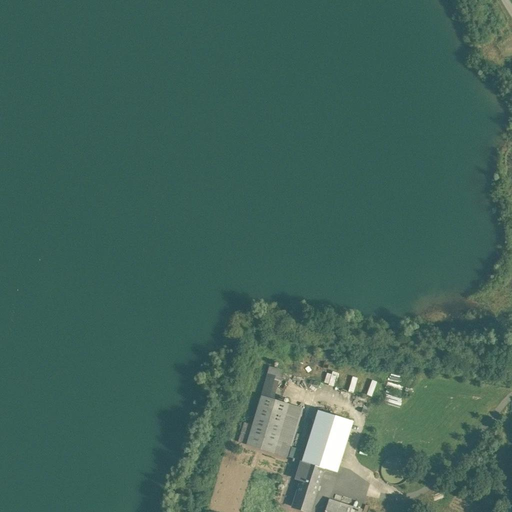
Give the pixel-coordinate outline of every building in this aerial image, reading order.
[(276,376),(268,374),(261,396),(269,399),(276,376)] [(348,390),(355,392),(359,378),(353,376),(348,390)] [(374,397),(378,381),(372,379),(367,394),(374,397)] [(269,399),(261,396),(247,445),(302,461),(305,454),(291,450),(303,409),(269,399)] [(351,410),(328,403),(324,412),(347,420),(351,410)] [(324,412),(318,410),(305,454),(302,461),(302,462),(312,465),(323,468),(337,473),(353,421),(347,420),(324,412)] [(409,476),(410,471),(409,465),(405,461),(401,457),(395,456),(390,458),(385,461),(382,466),(381,471),(382,477),(385,481),(390,484),(396,485),(401,484),(406,481),(409,476)] [(312,465),(302,462),(295,484),(300,485),(293,507),(308,511),(309,511),(319,481),(308,478),(312,465)] [(323,468),(312,465),(308,478),(319,481),(323,468)] [(361,511),(362,510),(329,499),(325,511),(361,511)]
